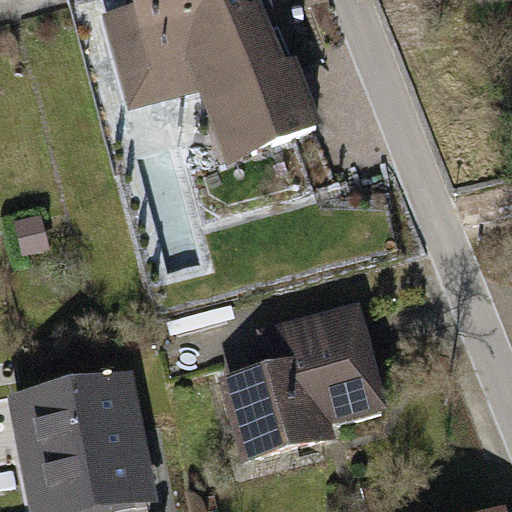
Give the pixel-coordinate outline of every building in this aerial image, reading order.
[(138,0),(143,14),(107,25),(139,123),(206,102),(226,165),(321,135),(302,77),(287,82),(263,9),(249,13),(244,0),(138,0)] [(41,223),(14,231),(24,263),(51,255),(41,223)] [(224,388),(246,473),(341,449),(337,434),(394,420),(366,313),(257,341),(267,377),(224,388)] [(153,511),(129,383),(14,404),(34,511),(153,511)] [(511,511),(511,496),(511,495),(463,511),(511,511)]
